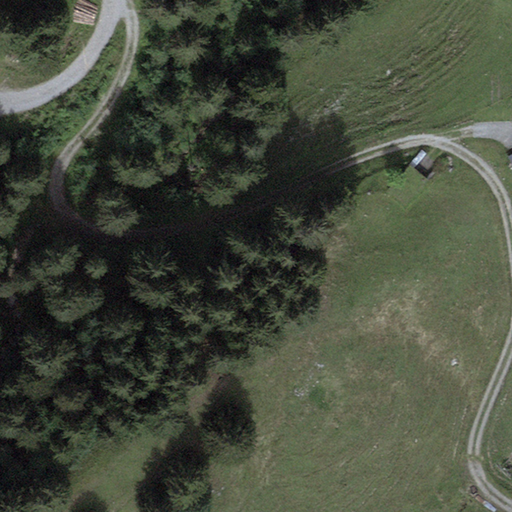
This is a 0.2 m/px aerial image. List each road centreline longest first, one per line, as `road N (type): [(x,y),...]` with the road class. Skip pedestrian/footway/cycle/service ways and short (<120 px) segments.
road 1 (track): [(511,242),(501,195),(480,164),(427,140),(387,146),(164,230),(105,234),(65,216),(56,179),(131,60),(132,20),(116,0)]
road 2 (track): [(511,507),(482,482),(473,451),(511,339)]
road 3 (track): [(0,102),(42,97),(66,82),(93,55),(116,0)]
